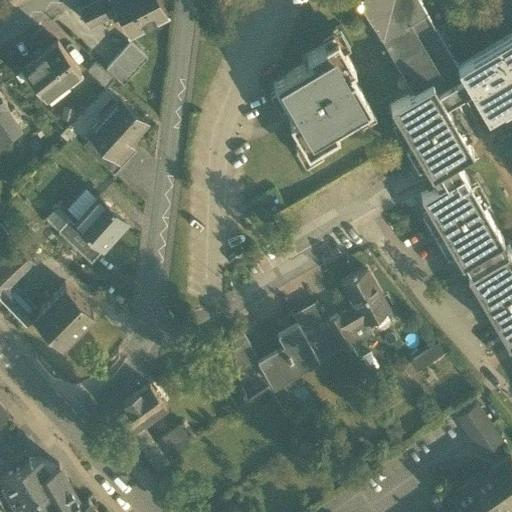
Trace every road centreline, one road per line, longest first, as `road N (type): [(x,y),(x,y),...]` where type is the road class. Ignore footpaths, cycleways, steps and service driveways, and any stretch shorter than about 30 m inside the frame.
road 1 (residential): [(192,0),(142,343),(119,372),(62,410)]
road 2 (tertiary): [(148,511),(62,410)]
